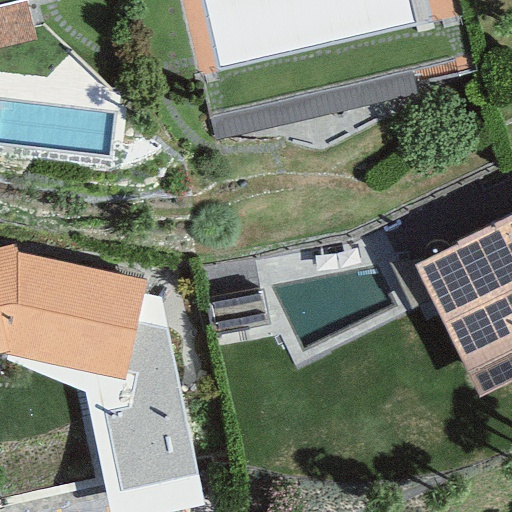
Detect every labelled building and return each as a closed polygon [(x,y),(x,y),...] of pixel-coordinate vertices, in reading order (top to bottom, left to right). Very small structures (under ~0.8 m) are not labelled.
[(0,0),(0,45),(35,37),(26,0),(0,0)] [(467,14),(464,0),(177,0),(197,77),(467,14)] [(43,77),(0,73),(0,152),(112,169),(126,112),(119,109),(121,87),(113,86),(71,49),(43,77)] [(458,233),(414,254),(480,388),(511,372),(511,201),(456,229),(458,233)] [(13,239),(0,241),(0,349),(5,349),(129,375),(150,274),(16,246),(13,239)]
